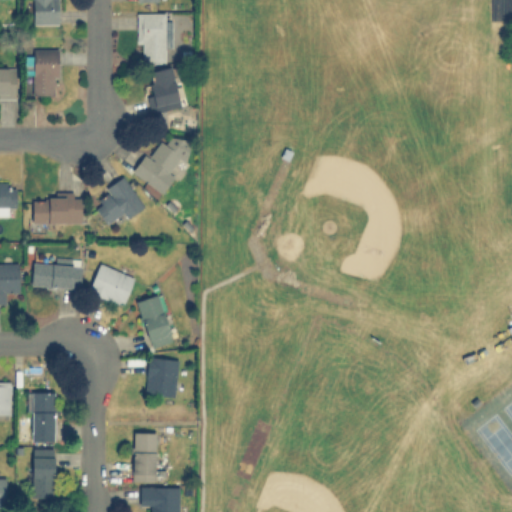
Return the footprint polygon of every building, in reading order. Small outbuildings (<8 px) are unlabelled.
[(31,0),(31,22),(56,22),(56,0),(31,0)] [(163,12),(136,12),(136,42),(141,42),(141,60),(163,60),(163,12)] [(30,72),(30,93),(56,93),(56,48),(30,48),(30,57),(26,57),(26,72),(30,72)] [(0,95),(14,95),(14,65),(0,65),(0,95)] [(144,70),(152,110),(179,105),(171,65),(144,70)] [(130,170),(160,192),(173,174),(168,169),(177,156),(180,159),(190,146),(171,132),(163,143),(158,139),(147,155),(143,152),(130,170)] [(108,193),(92,202),(104,222),(122,211),(125,216),(142,205),(123,174),(103,186),(108,193)] [(0,214),(13,214),(13,186),(4,186),(4,176),(0,176),(0,214)] [(45,191),(45,199),(29,199),(29,221),(79,221),(79,191),(45,191)] [(78,259),(31,257),(30,284),(77,286),(78,259)] [(16,291),(16,262),(0,262),(0,302),(4,302),(4,291),(16,291)] [(87,290),(121,303),(132,275),(98,262),(87,290)] [(170,339),(156,292),(134,299),(148,345),(170,339)] [(144,392),(173,394),(175,357),(146,356),(144,392)] [(0,412),(8,412),(8,380),(0,380),(0,412)] [(30,412),(30,439),(52,439),(52,390),(24,390),(24,412),(30,412)] [(153,479),(153,430),(131,430),(131,479),(153,479)] [(51,447),(29,447),(29,495),(51,495),(51,447)] [(177,511),(177,485),(139,485),(139,505),(150,505),(150,511),(177,511)]
